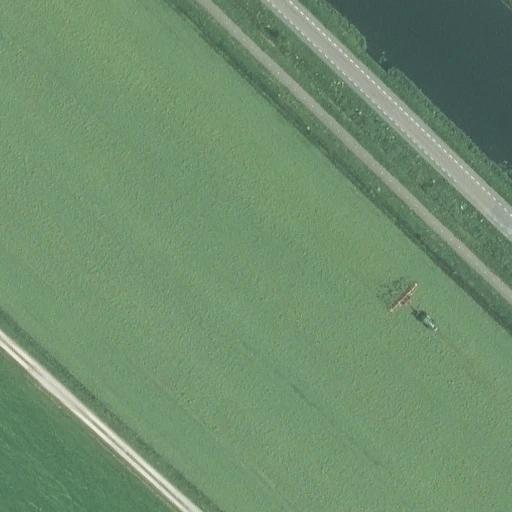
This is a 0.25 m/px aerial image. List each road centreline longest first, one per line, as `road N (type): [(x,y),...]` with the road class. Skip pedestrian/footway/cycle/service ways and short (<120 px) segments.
road 1 (secondary): [(273,0),(511,230)]
road 2 (track): [(192,511),(0,337)]
